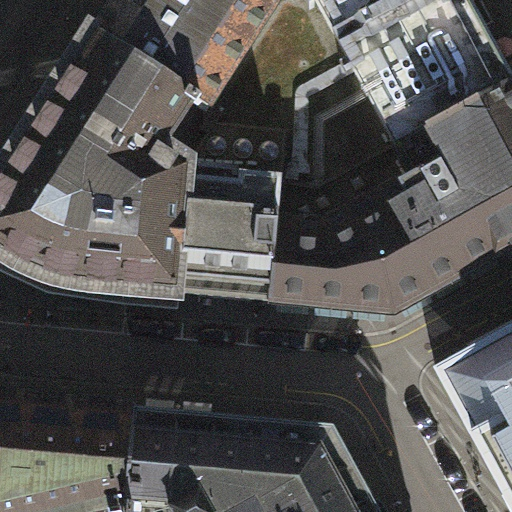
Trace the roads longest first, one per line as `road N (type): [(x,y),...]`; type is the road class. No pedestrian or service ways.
road 1 (residential): [(0,341),(368,374)]
road 2 (residential): [(368,374),(511,292)]
road 3 (residential): [(368,374),(438,511)]
